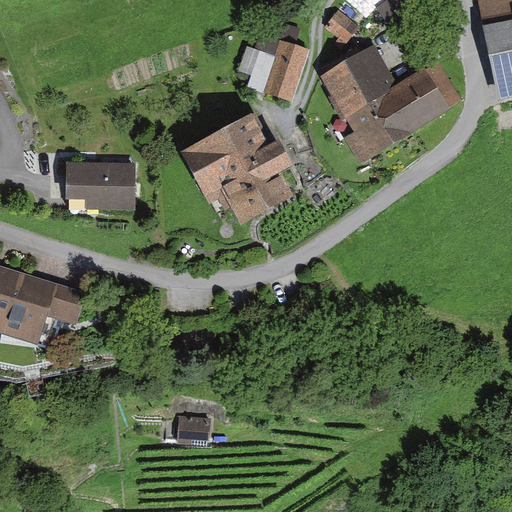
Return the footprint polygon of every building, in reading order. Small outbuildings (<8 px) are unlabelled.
[(406,0),(388,0),(378,7),(388,23),(412,8),(406,0)] [(511,0),(480,0),(499,97),(511,94),(511,0)] [(361,27),(341,10),(327,27),(347,44),(361,27)] [(294,101),(312,51),(297,46),(303,29),(287,24),(281,40),(271,36),(265,52),(250,47),(238,81),(294,101)] [(377,46),(320,77),(354,136),(331,150),(339,167),(355,157),(361,167),(450,113),(448,110),(463,100),(440,61),(427,70),(424,67),(397,83),(377,46)] [(249,114),(176,152),(205,206),(218,199),(233,228),(290,198),(277,172),(288,166),(273,138),(264,143),(249,114)] [(136,165),(65,164),(64,210),(135,211),(136,165)] [(85,294),(0,267),(0,336),(31,346),(40,318),(74,329),(85,294)] [(210,423),(180,421),(178,444),(208,447),(210,423)]
